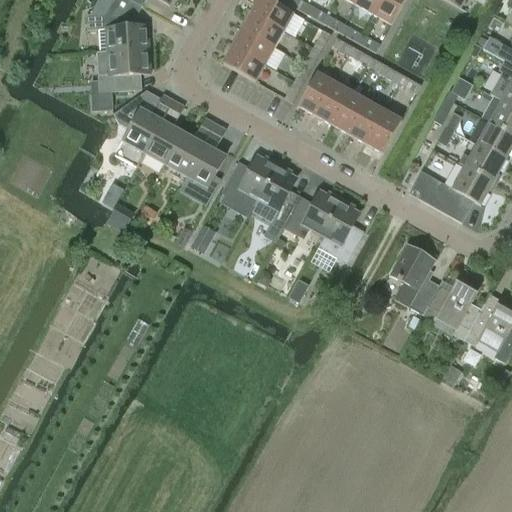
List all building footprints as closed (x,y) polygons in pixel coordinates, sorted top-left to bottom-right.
[(264,0),(259,0),(251,15),(284,33),(294,16),(264,0)] [(304,15),(308,8),(294,0),(288,0),(286,5),(304,15)] [(373,17),(382,0),(359,0),(355,7),(373,17)] [(382,0),(373,17),(370,23),(376,27),(379,21),(391,27),(406,0),(382,0)] [(440,0),(460,10),(465,0),(440,0)] [(322,25),(326,18),(308,8),(304,15),(322,25)] [(129,29),(128,15),(86,18),(87,33),(98,32),(100,54),(100,55),(149,52),(148,28),(129,29)] [(274,50),(284,33),(251,15),(242,32),(274,50)] [(340,35),(344,28),(326,18),(322,25),(340,35)] [(357,45),(362,38),(344,28),(340,35),(357,45)] [(242,32),(232,49),(265,67),(274,50),(242,32)] [(325,32),(314,50),(322,55),(333,36),(325,32)] [(376,55),(380,48),(362,38),(357,45),(376,55)] [(487,44),(483,52),(504,64),(511,53),(489,40),(487,44)] [(332,49),(348,58),(353,50),(336,41),(332,49)] [(255,84),(265,67),(232,49),(223,66),(255,84)] [(312,72),(322,55),(314,50),(305,67),(312,72)] [(348,58),(365,68),(370,59),(353,50),(348,58)] [(100,55),(100,54),(97,54),(99,95),(133,93),(132,77),(151,76),(149,52),(100,55)] [(387,69),(370,59),(365,68),(382,77),(387,69)] [(502,76),(490,97),(501,103),(511,109),(511,67),(504,64),(499,74),(502,76)] [(305,67),(295,84),(302,89),(312,72),(305,67)] [(382,77),(399,87),(404,78),(387,69),(382,77)] [(333,85),(316,76),(298,108),(315,118),(333,85)] [(421,88),(404,78),(399,87),(416,96),(421,88)] [(473,87),(460,80),(452,95),(457,98),(465,102),(473,87)] [(302,89),(295,84),(285,101),(293,105),(302,89)] [(315,118),(332,128),(350,95),(333,85),(315,118)] [(450,94),(445,102),(453,106),(457,98),(452,95),(450,94)] [(367,104),(350,95),(332,128),(349,137),(367,104)] [(140,112),(115,158),(137,170),(145,156),(144,156),(174,104),(163,98),(151,119),(140,112)] [(445,102),(437,116),(445,120),(453,106),(445,102)] [(511,137),(511,109),(501,103),(489,125),(511,137)] [(174,104),(144,156),(145,156),(165,168),(183,136),(172,130),(184,109),(174,104)] [(349,137),(366,147),(384,114),(367,104),(349,137)] [(384,114),(366,147),(383,156),(401,124),(384,114)] [(453,134),(461,119),(453,115),(446,130),(453,134)] [(183,136),(165,168),(186,179),(215,127),(205,121),(193,142),(183,136)] [(506,163),(511,151),(511,137),(489,125),(477,147),(506,163)] [(215,127),(186,179),(207,191),(211,186),(217,189),(221,183),(214,179),(225,160),(214,154),(226,133),(215,127)] [(445,148),(453,134),(446,130),(438,144),(445,148)] [(464,158),(459,166),(465,169),(493,185),(506,163),(477,147),(469,161),(464,158)] [(236,170),(221,196),(233,203),(239,192),(259,202),(278,167),(266,160),(264,163),(257,159),(247,176),(236,170)] [(278,167),(259,202),(270,209),(264,220),(272,224),(284,231),(298,205),(287,198),(296,181),(289,177),(291,174),(278,167)] [(481,208),(493,185),(465,169),(452,191),(452,192),(453,192),(463,198),(474,204),(481,208)] [(420,202),(432,180),(421,174),(409,196),(420,202)] [(430,208),(443,186),(432,180),(420,202),(430,208)] [(452,192),(452,191),(443,186),(430,208),(441,214),(453,192),(452,192)] [(451,220),(463,198),(453,192),(441,214),(451,220)] [(298,205),(284,231),(296,238),(302,227),(321,238),(341,202),(329,196),(327,198),(320,194),(310,212),(298,205)] [(462,226),(474,204),(463,198),(451,220),(462,226)] [(325,239),(318,250),(334,259),(347,266),(361,240),(349,233),(359,216),(352,212),(353,209),(341,202),(321,238),(325,239)] [(133,216),(117,207),(111,218),(110,221),(111,222),(125,230),(127,227),(133,216)] [(65,211),(58,221),(60,222),(65,225),(71,229),(77,219),(65,211)] [(155,218),(143,212),(137,221),(149,228),(155,218)] [(203,229),(192,249),(206,256),(217,236),(203,229)] [(407,248),(390,278),(404,285),(394,302),(422,318),(427,309),(439,289),(425,281),(435,263),(407,248)] [(272,284),(270,277),(264,274),(258,284),(268,290),(272,284)] [(427,309),(422,318),(433,324),(436,320),(456,332),(453,338),(463,344),(469,333),(481,312),(471,306),(481,289),(460,277),(450,295),(439,289),(427,309)] [(299,306),(309,288),(298,282),(288,300),(299,306)] [(469,333),(463,344),(474,350),(478,344),(498,355),(495,362),(505,368),(511,357),(511,356),(511,306),(502,301),(492,318),(481,312),(469,333)] [(504,386),(508,379),(510,375),(503,371),(496,382),(501,385),(504,386)] [(449,372),(442,383),(452,389),(459,378),(449,372)]
